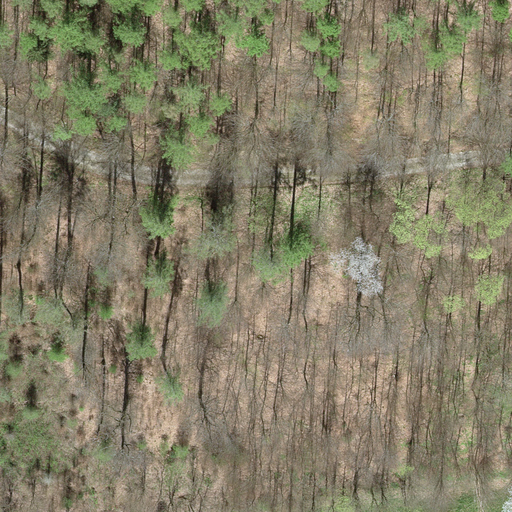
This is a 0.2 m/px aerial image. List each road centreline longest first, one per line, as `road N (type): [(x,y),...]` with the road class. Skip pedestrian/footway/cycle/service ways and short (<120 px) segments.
road 1 (track): [(511,157),(190,180),(84,161),(0,116)]
road 2 (track): [(85,0),(173,53),(275,79),(391,82),(511,65)]
